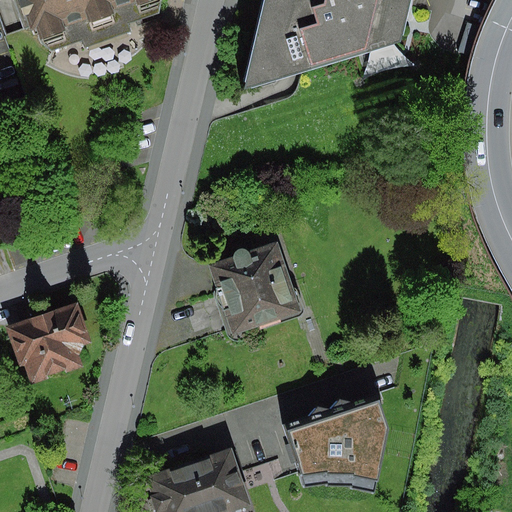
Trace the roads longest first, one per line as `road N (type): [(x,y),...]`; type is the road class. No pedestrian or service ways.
road 1 (residential): [(210,0),(159,225),(143,254)]
road 2 (residential): [(143,254),(144,288),(94,511)]
road 3 (primary): [(511,26),(490,96),(491,164),(511,232)]
road 4 (residential): [(143,254),(110,255),(0,292)]
